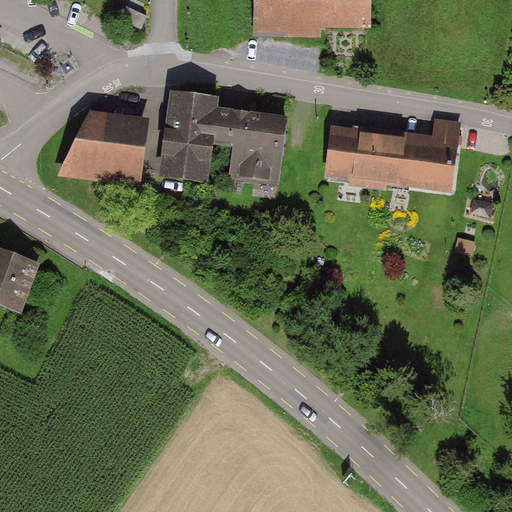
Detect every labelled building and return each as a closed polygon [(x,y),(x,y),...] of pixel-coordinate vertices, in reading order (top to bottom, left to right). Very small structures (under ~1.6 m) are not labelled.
[(326,28),(376,29),(376,0),(255,0),(254,36),(326,38),(326,28)] [(285,183),(293,124),(218,114),(220,102),(173,95),(162,177),(215,185),(220,149),(236,152),(233,176),(285,183)] [(143,190),(156,119),(98,112),(59,180),(143,190)] [(328,177),(457,198),(468,127),(439,122),(436,146),(336,130),(328,177)] [(37,267),(0,252),(0,304),(20,312),(37,267)]
